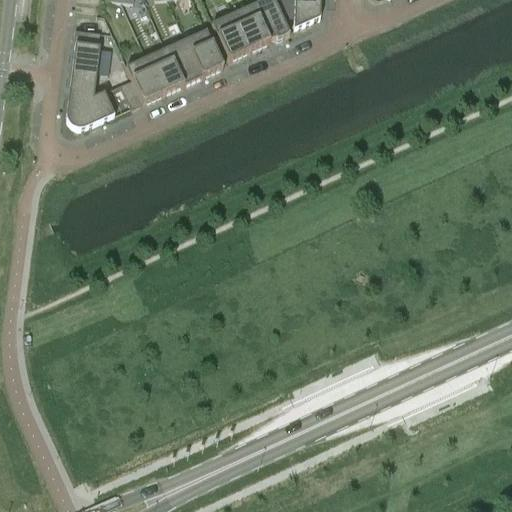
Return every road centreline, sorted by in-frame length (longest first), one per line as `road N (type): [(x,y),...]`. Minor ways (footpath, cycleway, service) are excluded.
road 1 (residential): [(63,0),(45,138),(51,157),(65,164),(343,37)]
road 2 (primary): [(263,452),(511,338)]
road 3 (primary): [(263,452),(102,511)]
road 4 (primary): [(156,511),(263,452)]
